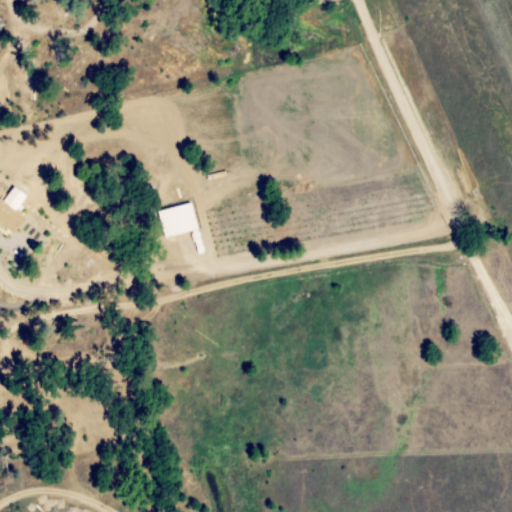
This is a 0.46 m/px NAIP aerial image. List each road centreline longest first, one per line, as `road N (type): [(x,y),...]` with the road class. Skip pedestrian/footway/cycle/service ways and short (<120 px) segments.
road 1 (residential): [(356,0),(511,342),(121,506),(92,487),(55,482),(23,486),(0,500)]
road 2 (residential): [(455,223),(68,299),(44,291),(16,250),(18,205)]
